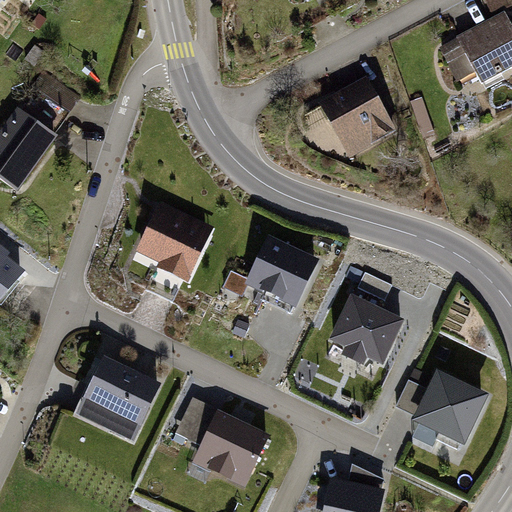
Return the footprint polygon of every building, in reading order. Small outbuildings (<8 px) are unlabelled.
[(511,14),(470,36),(495,86),(511,77),(511,14)] [(368,83),(319,106),(348,167),(397,144),(368,83)] [(50,103),(66,117),(81,100),(64,86),(50,103)] [(72,137),(29,109),(0,153),(0,170),(35,193),(72,137)] [(210,230),(162,208),(143,250),(164,259),(161,265),(188,277),(210,230)] [(317,261),(271,239),(251,282),(297,304),(317,261)] [(37,269),(0,240),(0,311),(3,314),(37,269)] [(411,328),(354,302),(333,347),(390,374),(411,328)] [(174,389),(115,359),(87,415),(145,444),(174,389)] [(465,440),(487,395),(440,372),(418,418),(465,440)] [(216,416),(193,466),(245,489),(268,439),(216,416)] [(330,511),(379,511),(385,491),(338,481),(330,511)]
